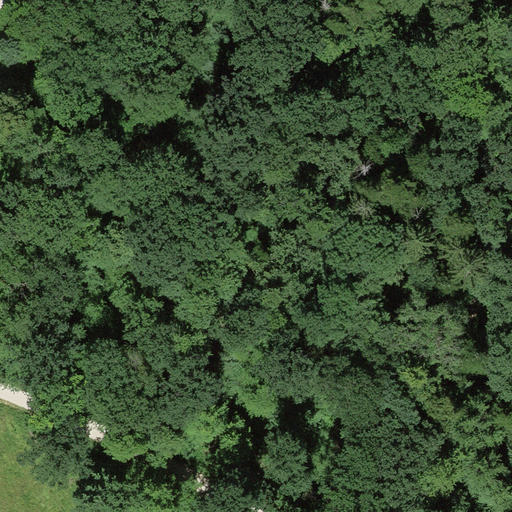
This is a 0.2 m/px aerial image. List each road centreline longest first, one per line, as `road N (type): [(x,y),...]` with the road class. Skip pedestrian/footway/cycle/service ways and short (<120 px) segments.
road 1 (track): [(511,257),(445,340),(403,434),(383,511)]
road 2 (track): [(0,390),(89,426),(254,511)]
